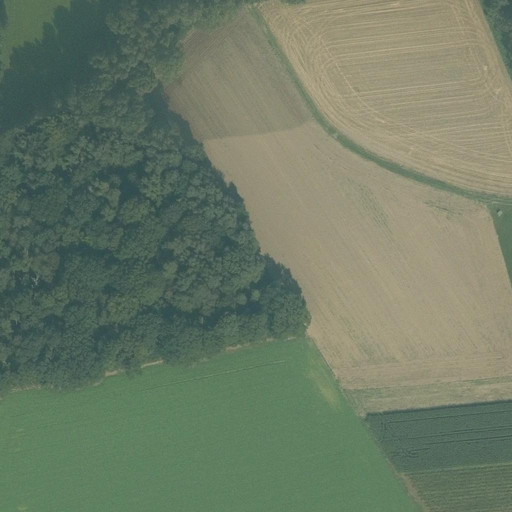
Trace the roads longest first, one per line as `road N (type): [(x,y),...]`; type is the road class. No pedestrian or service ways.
road 1 (track): [(511,196),(431,193),(369,167),(318,124),(247,0)]
road 2 (track): [(164,0),(78,92),(6,149),(9,206),(0,254)]
